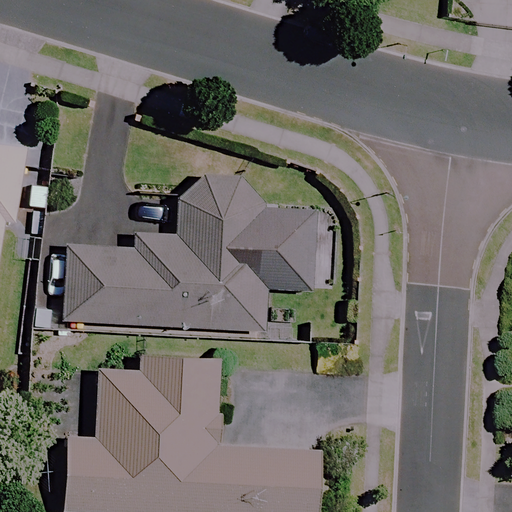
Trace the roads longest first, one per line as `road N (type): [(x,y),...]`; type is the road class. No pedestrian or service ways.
road 1 (residential): [(19,0),(450,114)]
road 2 (residential): [(450,114),(424,511)]
